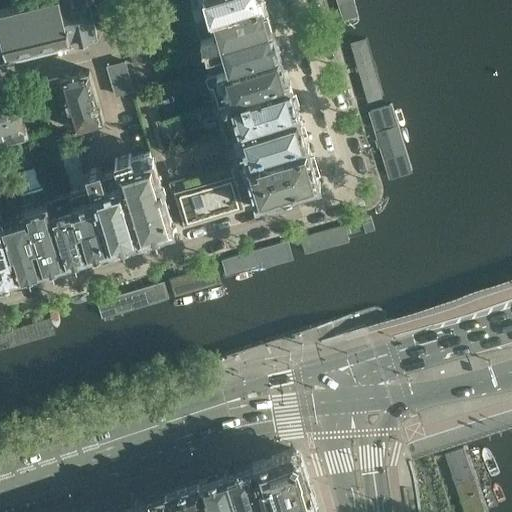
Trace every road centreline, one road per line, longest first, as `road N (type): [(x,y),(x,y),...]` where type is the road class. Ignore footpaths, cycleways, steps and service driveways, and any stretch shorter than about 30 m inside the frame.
road 1 (residential): [(299,0),(350,171),(345,191),(327,204),(0,303)]
road 2 (primary): [(340,400),(269,406),(41,473)]
road 3 (residential): [(0,77),(96,52),(106,41),(100,0)]
